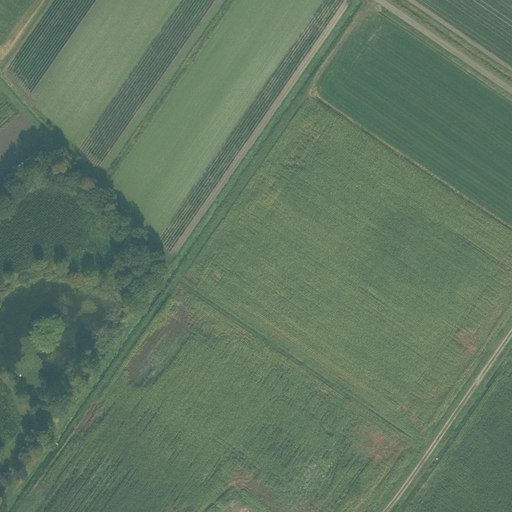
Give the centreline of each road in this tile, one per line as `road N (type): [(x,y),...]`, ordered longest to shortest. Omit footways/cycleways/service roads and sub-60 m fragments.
road 1 (track): [(511,337),(390,511)]
road 2 (unclassified): [(511,91),(380,0)]
